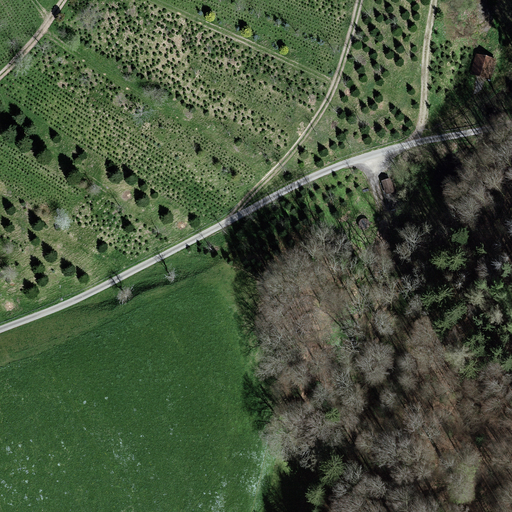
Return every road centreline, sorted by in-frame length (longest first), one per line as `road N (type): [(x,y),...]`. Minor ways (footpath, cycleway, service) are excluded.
road 1 (unclassified): [(511,123),(333,167),(0,329)]
road 2 (track): [(359,0),(322,111),(229,220)]
road 3 (track): [(153,0),(335,81)]
road 4 (track): [(413,143),(434,0)]
